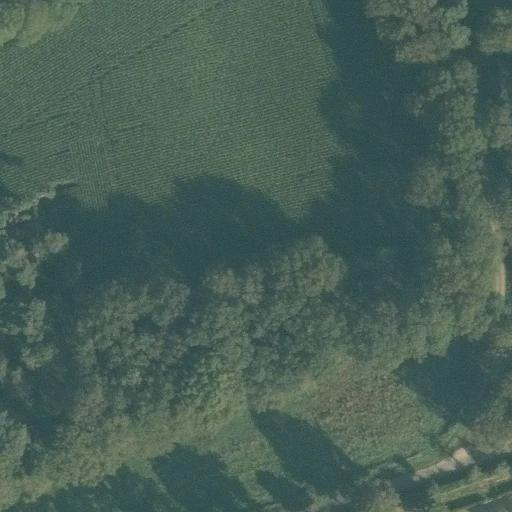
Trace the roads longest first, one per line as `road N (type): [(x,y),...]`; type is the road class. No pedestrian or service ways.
road 1 (track): [(469,459),(500,273),(500,210),(480,88),(504,0)]
road 2 (unclassified): [(315,511),(511,445)]
